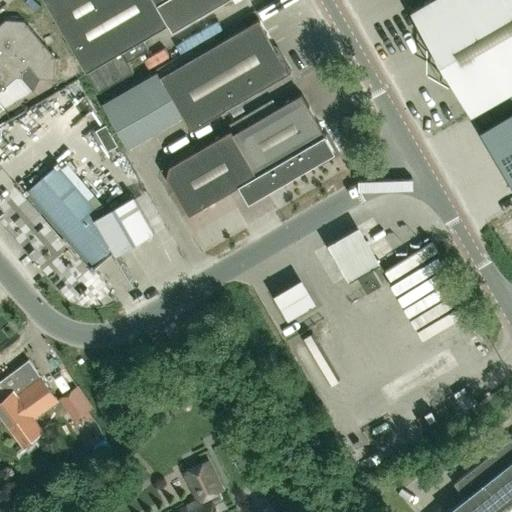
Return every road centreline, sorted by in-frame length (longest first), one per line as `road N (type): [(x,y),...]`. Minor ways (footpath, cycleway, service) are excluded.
road 1 (unclassified): [(414,157),(116,333),(64,331),(0,266)]
road 2 (unclassified): [(323,0),(414,157)]
road 3 (unclassified): [(414,157),(511,310)]
